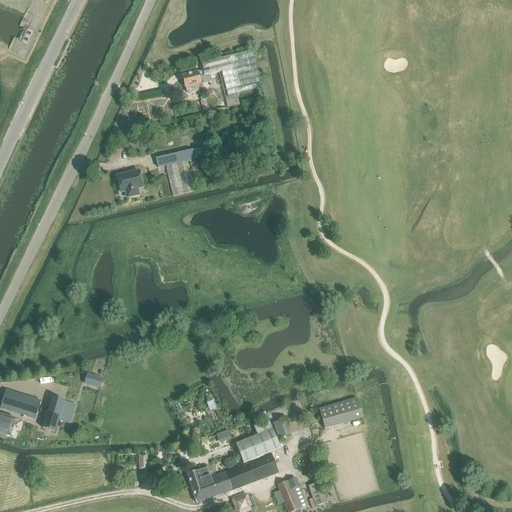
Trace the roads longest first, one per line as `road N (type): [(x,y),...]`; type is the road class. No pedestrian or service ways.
road 1 (residential): [(0,314),(151,0)]
road 2 (secondary): [(0,163),(78,0)]
